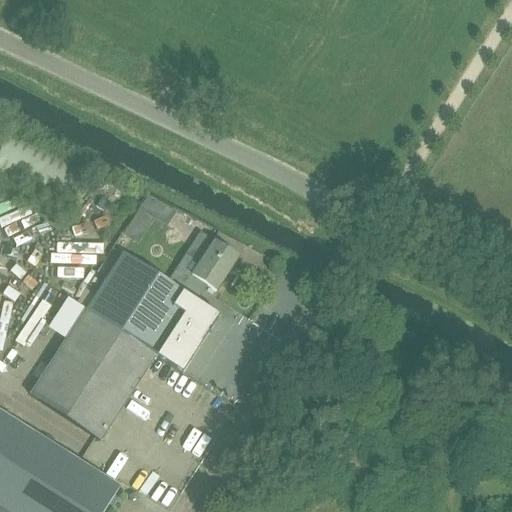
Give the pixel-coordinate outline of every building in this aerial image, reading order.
[(0,178),(64,211),(87,169),(0,125),(0,178)] [(174,215),(145,200),(138,211),(165,229),(174,215)] [(121,255),(84,312),(153,357),(180,374),(217,318),(193,302),(204,285),(214,291),(236,257),(198,233),(182,258),(165,284),(121,255)] [(29,395),(98,440),(153,357),(84,312),(29,395)] [(0,412),(0,506),(9,511),(102,511),(118,488),(0,412)]
